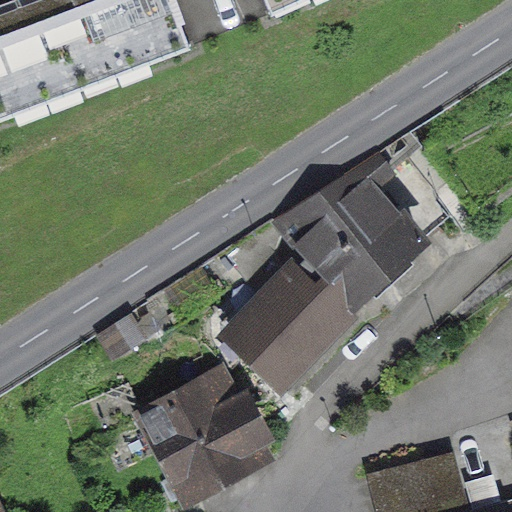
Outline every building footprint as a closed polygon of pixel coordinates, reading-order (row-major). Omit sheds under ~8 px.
[(0,0),(0,46),(111,0),(0,0)] [(401,200),(413,188),(378,149),(269,222),(298,247),(351,305),(428,233),(401,200)] [(351,305),(298,247),(222,324),(285,386),(357,311),(351,305)] [(277,454),(226,359),(134,405),(185,507),(277,454)] [(10,511),(0,490),(0,511),(10,511)]
